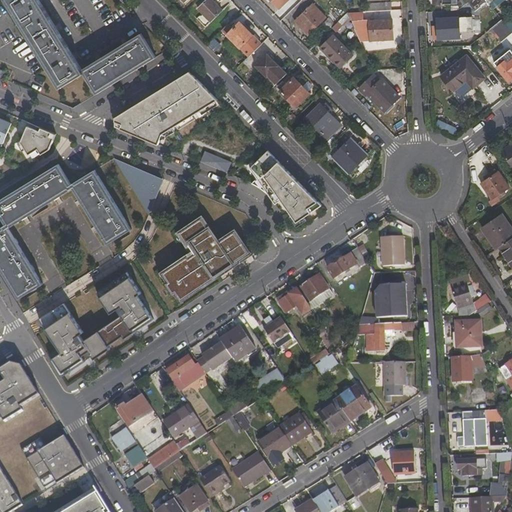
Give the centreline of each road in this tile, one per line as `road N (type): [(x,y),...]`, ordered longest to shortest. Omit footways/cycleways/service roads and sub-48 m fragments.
road 1 (residential): [(291,256),(67,410)]
road 2 (residential): [(74,127),(254,202),(291,256)]
road 3 (residential): [(192,55),(350,216)]
road 4 (residential): [(400,158),(245,0)]
road 5 (residential): [(437,397),(261,511)]
road 6 (residential): [(427,212),(437,397)]
road 7 (residential): [(421,149),(414,0)]
road 8 (residential): [(74,127),(192,55)]
road 9 (residential): [(511,308),(445,203)]
